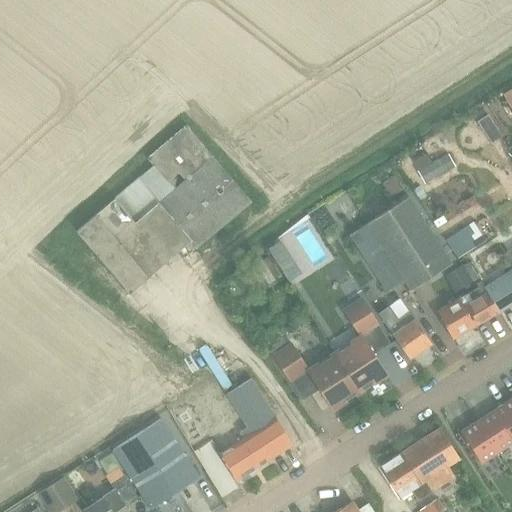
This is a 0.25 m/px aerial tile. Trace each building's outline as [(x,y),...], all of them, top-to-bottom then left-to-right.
[(190,240),(197,248),(252,201),(186,124),(144,159),(151,167),(75,231),(127,293),(190,240)] [(421,204),(458,259),(496,234),(459,179),(421,204)] [(344,196),(353,215),(374,205),(366,186),(344,196)] [(366,223),(402,279),(409,290),(450,263),(407,197),(366,223)] [(402,279),(366,223),(348,235),(384,290),(402,279)] [(336,252),(339,269),(353,266),(350,249),(336,252)] [(511,258),(511,269),(485,286),(500,312),(511,304),(511,257),(511,258)] [(268,258),(255,266),(267,285),(280,277),(268,258)] [(478,288),(457,300),(473,327),(500,312),(485,286),(484,287),(480,281),(476,284),(478,288)] [(342,350),(335,354),(359,392),(359,391),(385,374),(373,355),(390,344),(362,300),(344,311),(360,338),(352,343),(354,346),(344,353),(342,350)] [(441,319),(452,340),(453,339),(456,337),(473,327),(457,300),(437,311),(441,319)] [(408,359),(431,343),(413,319),(412,319),(407,312),(397,319),(388,306),(376,314),(408,359)] [(292,345),(274,357),(275,359),(302,401),(319,389),(331,408),(350,397),(358,392),(359,392),(335,354),(327,359),(330,362),(319,369),(317,366),(309,371),(292,345)] [(245,438),(219,455),(235,480),(291,443),(267,406),(249,378),(225,394),(245,425),(239,428),(245,438)] [(493,410),(511,439),(511,400),(511,399),(493,410)] [(479,419),(499,451),(511,442),(511,439),(493,410),(479,419)] [(151,508),(200,475),(161,416),(112,449),(151,508)] [(460,431),(481,463),(499,451),(479,419),(460,431)] [(379,467),(398,498),(410,490),(417,501),(428,494),(421,483),(459,460),(440,429),(379,467)] [(128,511),(126,507),(138,499),(123,475),(110,483),(115,490),(85,509),(87,511),(128,511)] [(51,511),(56,511),(77,499),(63,478),(39,493),(51,511)] [(418,510),(419,511),(442,511),(445,510),(437,498),(418,510)] [(503,511),(496,499),(485,506),(488,511),(503,511)] [(357,511),(351,502),(334,511),(357,511)]
